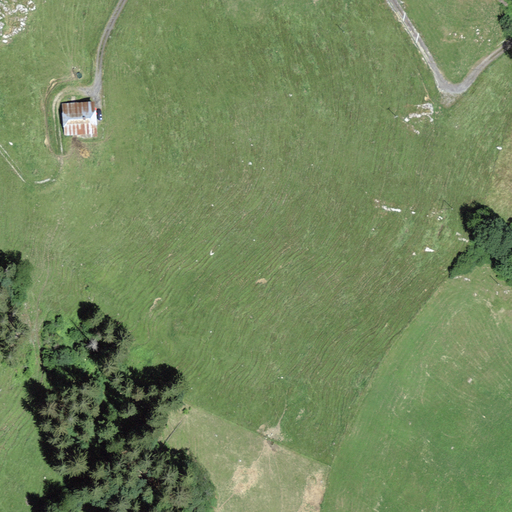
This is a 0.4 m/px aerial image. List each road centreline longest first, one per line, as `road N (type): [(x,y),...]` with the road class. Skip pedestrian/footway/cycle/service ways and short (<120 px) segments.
road 1 (track): [(0,145),(25,178),(40,184),(50,177),(57,164),(55,92),(97,86),(104,39),(124,0)]
road 2 (track): [(389,0),(448,101),(511,37)]
